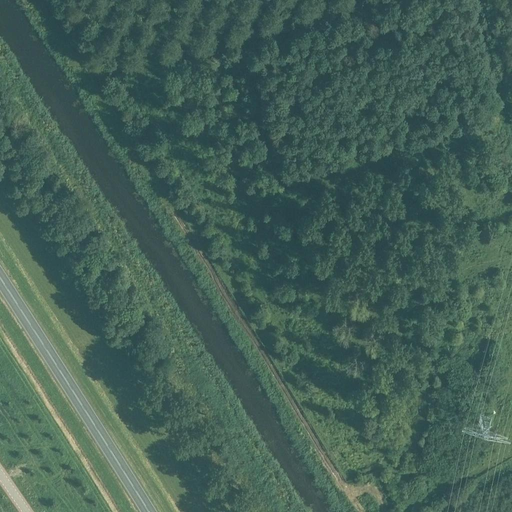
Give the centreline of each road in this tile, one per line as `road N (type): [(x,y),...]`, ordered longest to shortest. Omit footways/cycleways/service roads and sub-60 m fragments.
road 1 (track): [(381,511),(242,42),(381,0)]
road 2 (trunk): [(151,511),(0,276)]
